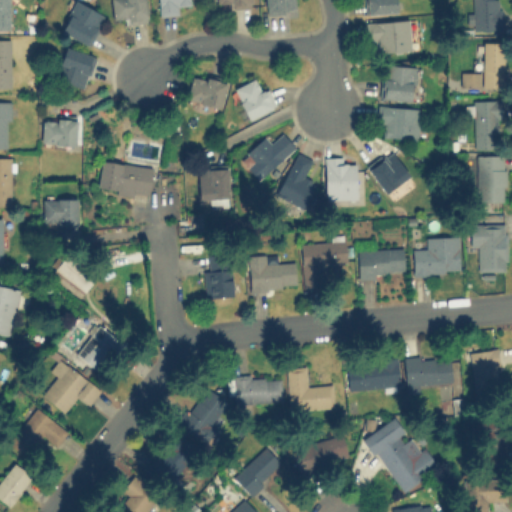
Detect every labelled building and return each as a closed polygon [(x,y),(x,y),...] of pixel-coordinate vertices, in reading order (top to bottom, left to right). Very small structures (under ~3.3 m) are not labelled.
[(0,0),(0,28),(8,28),(8,0),(0,0)] [(72,0),(59,32),(89,44),(102,12),(72,0)] [(110,0),(112,23),(146,20),(143,0),(110,0)] [(188,5),(187,0),(156,0),(158,15),(179,13),(179,6),(188,5)] [(263,0),(264,13),(293,12),(292,0),(263,0)] [(364,0),(365,13),(395,12),(394,0),(364,0)] [(469,0),(470,29),(497,28),(496,0),(469,0)] [(365,21),(366,42),(376,41),(377,52),(410,50),(408,19),(365,21)] [(0,87),(9,87),(9,39),(0,39),(0,87)] [(460,88),(502,88),(502,41),(481,41),(481,71),(460,71),(460,88)] [(94,56),(65,45),(53,77),(82,88),(94,56)] [(380,97),(411,99),(414,66),(382,63),(380,97)] [(217,107),(224,81),(192,73),(185,98),(217,107)] [(232,89),(248,118),(273,104),(258,75),(232,89)] [(471,148),(498,148),(498,99),(471,99),(471,148)] [(8,100),(0,100),(0,147),(8,147),(8,100)] [(375,124),(384,125),(383,136),(416,139),(419,108),(377,104),(375,124)] [(74,117),(42,116),(40,142),(73,144),(74,117)] [(245,152),(252,161),(246,166),(256,177),(293,147),(281,133),(271,141),(266,134),(245,152)] [(384,192),(408,174),(390,150),(366,168),(384,192)] [(313,181),(303,177),(311,158),(294,151),(275,195),(302,206),(313,181)] [(503,154),(464,154),(464,167),(475,167),(475,201),(503,201),(503,154)] [(0,205),(10,205),(10,156),(0,156),(0,205)] [(324,198),(353,198),(353,157),(324,157),(324,198)] [(146,196),(150,166),(101,159),(97,189),(146,196)] [(226,203),(226,166),(196,166),(196,199),(208,199),(208,203),(226,203)] [(42,225),(76,225),(76,197),(42,197),(42,225)] [(469,222),(469,247),(476,247),(476,270),(505,270),(505,222),(469,222)] [(424,236),(424,248),(412,248),(412,273),(457,273),(457,236),(424,236)] [(346,263),(345,240),(300,242),(302,282),(325,282),(324,263),(346,263)] [(402,273),(401,246),(356,247),(356,275),(402,273)] [(206,296),(240,294),(240,283),(230,283),(228,253),(204,254),(206,296)] [(247,255),(248,286),(294,285),(294,261),(265,262),(265,254),(247,255)] [(91,283),(64,258),(49,274),(77,299),(91,283)] [(0,332),(8,334),(17,288),(0,285),(0,332)] [(75,353),(96,370),(119,341),(98,324),(75,353)] [(470,378),(497,378),(496,349),(470,349),(470,378)] [(449,382),(448,355),(403,358),(404,385),(449,382)] [(58,358),(49,370),(56,375),(40,395),(62,412),(76,394),(86,402),(97,387),(58,358)] [(396,358),(345,361),(347,389),(397,386),(396,358)] [(330,407),(328,364),(286,366),(288,409),(330,407)] [(279,401),(279,374),(229,376),(230,402),(279,401)] [(177,423),(200,440),(228,404),(205,386),(177,423)] [(66,430),(35,406),(12,436),(29,450),(41,435),(54,445),(66,430)] [(361,436),(399,492),(433,469),(408,432),(406,434),(393,415),(361,436)] [(492,435),(492,426),(478,426),(478,467),(506,467),(506,435),(492,435)] [(192,452),(173,435),(145,467),(165,484),(192,452)] [(290,447),(296,470),(346,457),(341,435),(290,447)] [(231,477),(248,494),(280,462),(263,445),(231,477)] [(29,475),(11,462),(0,477),(0,500),(8,506),(29,475)] [(142,511),(156,495),(132,475),(120,490),(127,495),(113,511),(142,511)] [(466,479),(466,511),(485,511),(485,500),(503,500),(503,479),(466,479)] [(255,511),(240,496),(222,511),(255,511)] [(430,511),(429,502),(393,506),(393,511),(430,511)]
